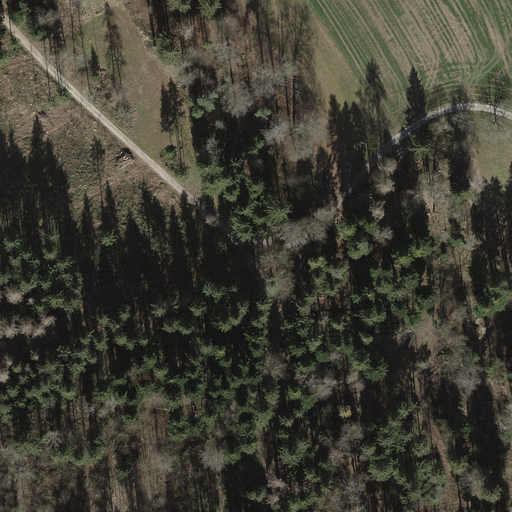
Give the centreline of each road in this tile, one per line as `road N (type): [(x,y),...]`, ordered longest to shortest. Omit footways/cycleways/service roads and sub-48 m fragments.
road 1 (track): [(0,10),(234,235),(279,307)]
road 2 (track): [(511,116),(464,104),(399,136),(309,237),(279,307)]
road 3 (track): [(279,307),(263,511)]
